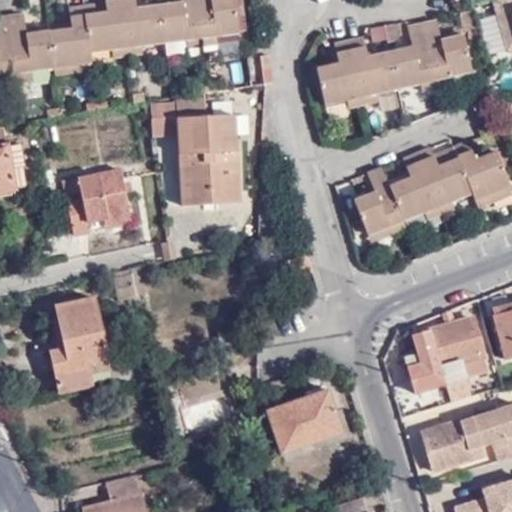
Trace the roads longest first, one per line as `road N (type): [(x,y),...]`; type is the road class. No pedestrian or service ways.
road 1 (residential): [(352,326),(289,101),(275,0)]
road 2 (residential): [(408,511),(352,326)]
road 3 (residential): [(352,326),(511,262)]
